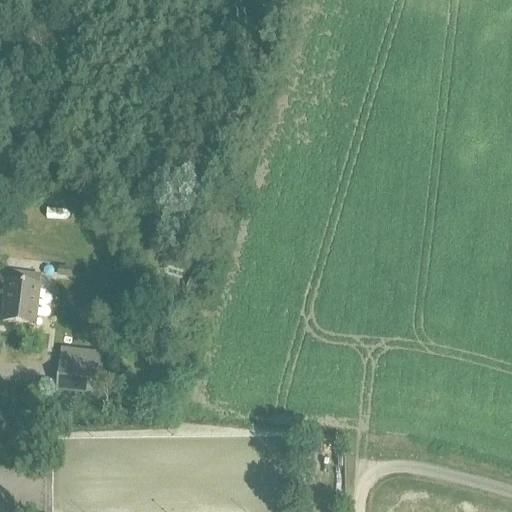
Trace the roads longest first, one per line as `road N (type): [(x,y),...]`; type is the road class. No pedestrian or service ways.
road 1 (unclassified): [(378,470),(351,448),(293,436),(50,437)]
road 2 (unclassified): [(378,470),(403,465),(511,492)]
